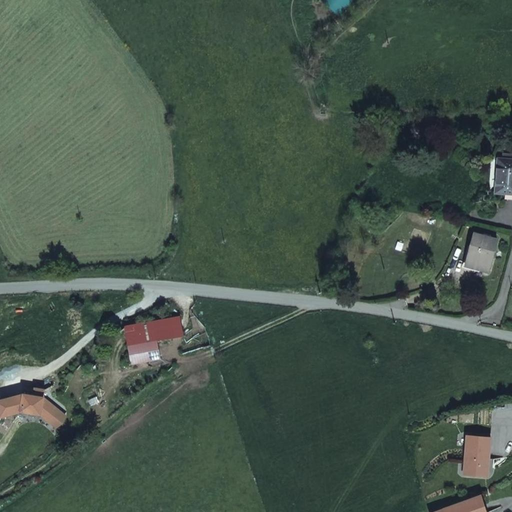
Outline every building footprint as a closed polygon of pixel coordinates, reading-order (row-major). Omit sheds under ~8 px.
[(495,190),(511,191),(511,157),(498,156),(495,190)] [(465,264),(487,270),(496,237),(474,232),(465,264)] [(180,319),(125,327),(131,363),(159,356),(157,339),(182,336),(180,319)] [(24,394),(0,399),(0,411),(1,415),(21,410),(40,413),(50,421),(59,410),(42,396),(44,389),(35,388),(34,395),(24,394)] [(484,511),(480,497),(432,511),(484,511)]
